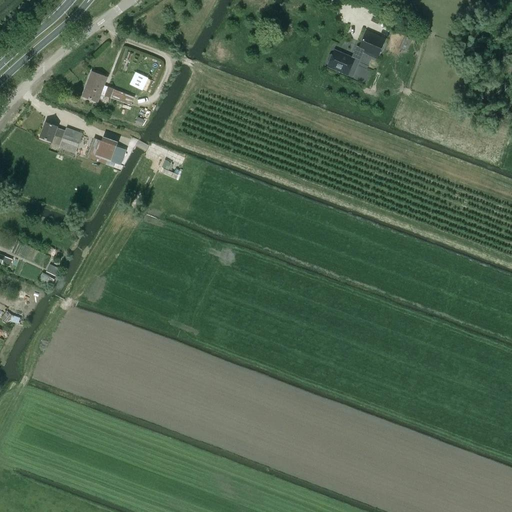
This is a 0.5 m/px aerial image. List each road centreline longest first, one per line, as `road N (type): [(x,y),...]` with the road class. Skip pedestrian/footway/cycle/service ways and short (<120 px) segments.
road 1 (unclassified): [(0,110),(132,0)]
road 2 (primary): [(0,82),(89,0)]
